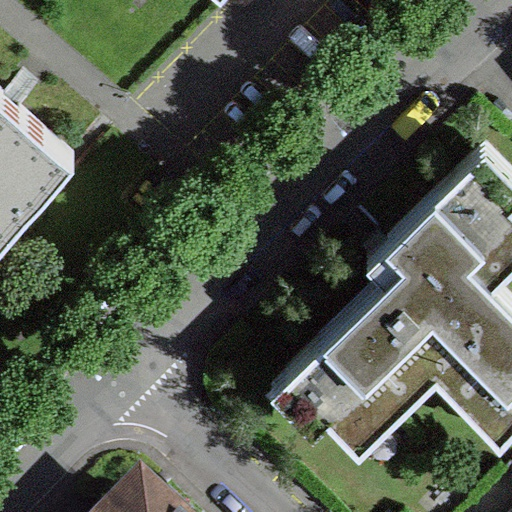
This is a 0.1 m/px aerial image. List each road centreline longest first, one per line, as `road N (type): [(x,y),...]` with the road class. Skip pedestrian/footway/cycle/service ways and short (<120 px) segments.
road 1 (residential): [(491,0),(121,364)]
road 2 (residential): [(276,511),(121,364)]
road 3 (residential): [(121,364),(0,487)]
